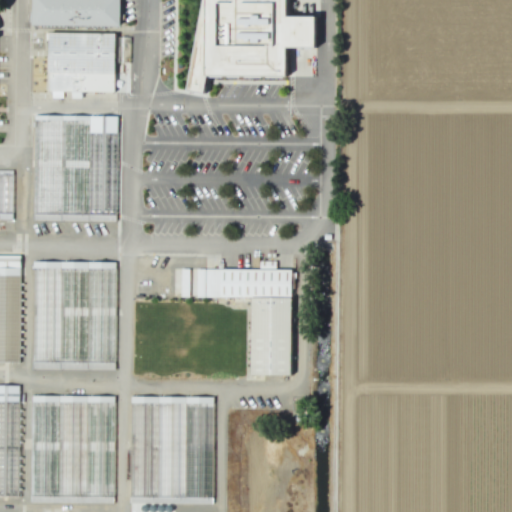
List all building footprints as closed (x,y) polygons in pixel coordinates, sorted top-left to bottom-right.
[(32,0),(32,25),(119,26),(119,0),(32,0)] [(201,0),(186,90),(203,94),(206,75),(286,77),(285,46),(314,48),(314,16),(286,16),(286,0),(201,0)] [(47,32),(47,91),(113,92),(114,34),(47,32)] [(33,115),(32,220),(113,221),(116,116),(33,115)] [(0,219),(11,220),(11,173),(0,173),(0,219)] [(0,255),(0,362),(17,362),(19,255),(0,255)] [(31,261),(114,261),(113,370),(31,368),(31,261)] [(250,297),(250,376),(290,375),(290,269),(195,269),(195,297),(250,297)] [(0,384),(17,385),(16,496),(0,496),(0,384)] [(30,396),(29,502),(112,503),(113,396),(30,396)] [(129,396),(129,503),(212,504),(212,397),(129,396)]
